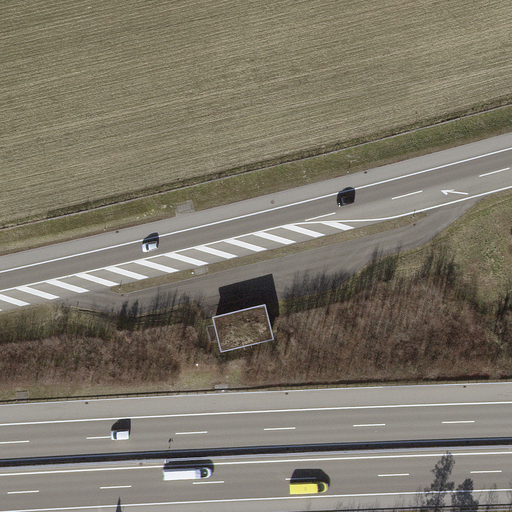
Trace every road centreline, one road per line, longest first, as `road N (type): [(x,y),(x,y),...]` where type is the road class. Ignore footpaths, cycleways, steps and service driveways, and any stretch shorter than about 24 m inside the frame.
road 1 (motorway): [(511,167),(0,283)]
road 2 (motorway): [(0,494),(511,472)]
road 3 (motorway): [(511,421),(0,443)]
